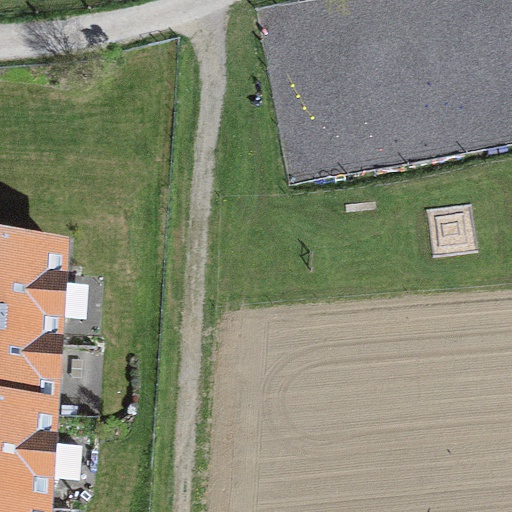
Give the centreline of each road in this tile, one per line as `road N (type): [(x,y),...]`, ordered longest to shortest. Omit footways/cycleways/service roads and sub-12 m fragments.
road 1 (track): [(193,4),(212,84),(181,511)]
road 2 (track): [(204,0),(158,17),(0,40)]
